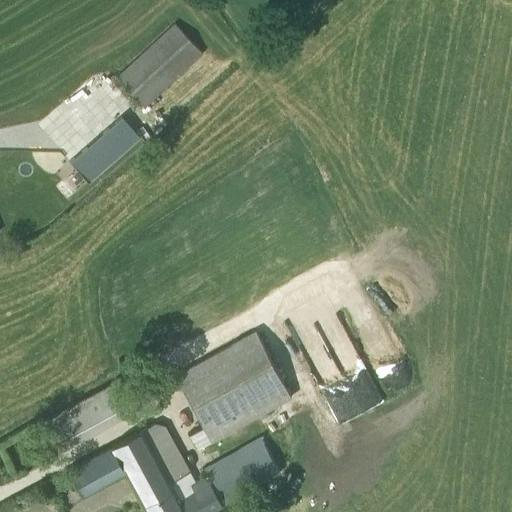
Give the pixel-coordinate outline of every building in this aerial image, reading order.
[(200,55),(173,26),(116,81),(144,109),(200,55)] [(121,120),(70,163),(87,183),(138,139),(121,120)] [(282,213),(154,285),(160,295),(135,308),(163,357),(187,344),(183,336),(311,263),(282,213)] [(255,332),(174,376),(202,426),(189,433),(198,450),(292,399),(255,332)] [(127,377),(41,422),(57,452),(143,407),(127,377)] [(206,478),(195,484),(161,421),(66,471),(81,498),(124,474),(144,511),(213,511),(257,489),(263,501),(334,464),(306,413),(279,427),(277,422),(262,430),(266,436),(201,470),(206,478)]
